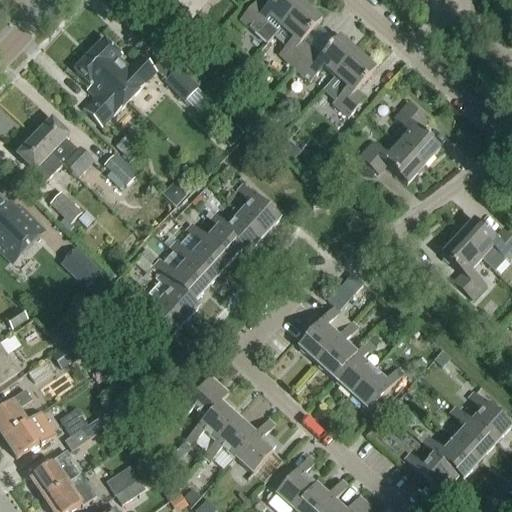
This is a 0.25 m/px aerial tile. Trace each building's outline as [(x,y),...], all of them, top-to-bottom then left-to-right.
[(202,0),(174,0),(172,2),(191,20),(206,3),(202,0)] [(238,21),(254,35),(266,46),(280,30),(302,5),(296,0),(273,0),(265,9),(256,1),(238,21)] [(278,55),(294,70),(311,50),(302,42),(320,22),(302,5),(280,30),(291,41),(278,55)] [(320,58),(311,50),(294,70),(309,83),(323,69),(335,80),(357,55),(338,38),(320,58)] [(114,84),(113,86),(130,103),(147,85),(146,85),(157,73),(141,58),(130,69),(120,60),(123,57),(105,40),(91,54),(97,60),(96,66),(114,84)] [(115,118),(130,103),(113,86),(114,84),(96,66),(97,60),(91,54),(75,71),(92,88),(88,92),(96,100),(85,111),(103,129),(114,117),(115,118)] [(357,92),(375,71),(357,55),(335,80),(346,90),(333,105),(349,119),(366,100),(357,92)] [(199,89),(179,69),(163,85),(183,105),(199,89)] [(409,134),(398,147),(423,169),(439,151),(418,132),(427,122),(407,105),(394,120),(409,134)] [(52,120),(34,139),(63,167),(78,182),(94,166),(79,151),(78,153),(66,141),(70,137),(52,120)] [(238,132),(225,145),(229,150),(243,136),(238,132)] [(146,149),(130,135),(116,150),(132,165),(146,149)] [(63,167),(34,139),(17,157),(33,173),(31,175),(43,187),(63,167)] [(282,140),(274,149),(280,154),(288,145),(282,140)] [(406,187),(423,169),(398,147),(388,158),(372,144),(359,159),(378,177),(386,169),(406,187)] [(112,159),(103,168),(109,175),(105,179),(118,191),(122,187),(125,190),(134,180),(112,159)] [(175,185),(163,197),(175,210),(188,197),(175,185)] [(250,204),(238,216),(263,239),(280,220),(243,186),(237,192),(250,204)] [(85,222),(60,195),(44,210),(67,234),(74,228),(76,231),(85,222)] [(0,197),(0,252),(13,265),(46,232),(21,208),(16,213),(0,197)] [(199,197),(191,206),(197,212),(205,203),(199,197)] [(210,222),(218,229),(241,250),(247,255),(263,239),(238,216),(229,227),(216,215),(210,222)] [(474,222),(457,241),(482,263),(482,262),(497,276),(511,259),(511,240),(502,232),(494,241),(474,222)] [(186,233),(201,247),(225,268),(241,250),(218,229),(208,240),(192,226),(186,233)] [(168,238),(162,245),(169,251),(170,250),(175,245),(168,238)] [(471,274),(482,263),(457,241),(441,259),(461,277),(453,286),(472,303),(486,288),(471,274)] [(170,250),(185,264),(208,286),(225,268),(201,247),(192,257),(176,243),(175,245),(170,250)] [(77,251),(65,262),(85,281),(80,286),(89,296),(106,280),(77,251)] [(146,253),(141,258),(150,266),(155,260),(146,253)] [(154,268),(162,275),(193,302),(208,286),(185,264),(175,275),(160,261),(154,268)] [(169,292),(158,304),(182,326),(199,308),(193,302),(162,275),(156,281),(169,292)] [(338,296),(330,304),(336,310),(344,301),(338,296)] [(166,344),(182,326),(158,304),(148,315),(136,303),(129,310),(166,344)] [(315,365),(350,327),(339,316),(340,315),(333,309),(297,348),(315,365)] [(19,312),(3,322),(12,335),(27,325),(19,312)] [(490,319),(482,312),(475,319),(483,327),(490,319)] [(351,326),(350,327),(315,365),(332,381),(355,356),(344,346),(358,331),(351,326)] [(68,327),(57,335),(65,347),(77,340),(68,327)] [(381,345),(373,338),(368,344),(375,351),(381,345)] [(332,381),(351,398),(373,374),(361,363),(373,349),(367,343),(355,356),(332,381)] [(0,386),(19,374),(7,356),(0,345),(0,386)] [(75,345),(53,360),(62,373),(84,358),(75,345)] [(443,355),(434,364),(442,371),(450,363),(443,355)] [(420,362),(414,370),(421,376),(427,369),(420,362)] [(45,365),(27,377),(34,388),(53,375),(45,365)] [(384,384),(373,374),(351,398),(369,414),(404,377),(397,371),(384,384)] [(205,419),(219,405),(228,395),(209,378),(175,415),(182,422),(194,409),(205,419)] [(0,432),(4,439),(27,423),(19,411),(32,402),(25,392),(11,402),(12,403),(0,411),(0,432)] [(481,413),(471,424),(495,447),(511,429),(475,395),(469,401),(481,413)] [(195,443),(207,453),(237,420),(219,405),(205,419),(185,441),(191,447),(195,443)] [(495,447),(471,424),(456,410),(450,416),(465,430),(454,442),(478,465),(495,447)] [(58,424),(70,441),(78,435),(87,429),(76,412),(58,424)] [(233,461),(235,459),(254,436),(237,420),(207,453),(203,457),(210,463),(221,451),(233,461)] [(100,421),(87,429),(78,435),(85,446),(107,431),(100,421)] [(267,421),(254,436),(235,459),(253,476),(275,451),(262,440),(274,427),(267,421)] [(34,435),(27,423),(4,439),(11,449),(10,450),(17,461),(40,445),(41,447),(56,437),(48,426),(34,435)] [(422,446),(433,455),(458,478),(462,482),(478,465),(454,442),(444,453),(429,439),(422,446)] [(175,454),(170,459),(177,465),(182,460),(190,451),(182,445),(175,454)] [(38,489),(45,500),(81,476),(66,453),(52,463),(53,465),(30,480),(36,490),(38,489)] [(442,496),(458,478),(433,455),(423,467),(410,455),(404,461),(442,496)] [(274,495),(293,511),(315,487),(303,476),(315,464),(308,458),(274,495)] [(105,487),(113,499),(137,482),(130,471),(105,487)] [(51,511),(50,511),(72,511),(81,506),(82,508),(96,498),(81,476),(45,500),(52,511),(51,511)] [(145,494),(137,482),(113,499),(120,510),(145,494)] [(293,511),(325,511),(333,503),(347,488),(341,482),(327,497),(315,487),(293,511)] [(183,502),(190,509),(199,500),(192,493),(183,502)] [(325,511),(356,511),(365,504),(359,498),(345,511),(343,511),(333,503),(325,511)] [(179,499),(169,506),(173,511),(181,511),(187,509),(179,499)]
